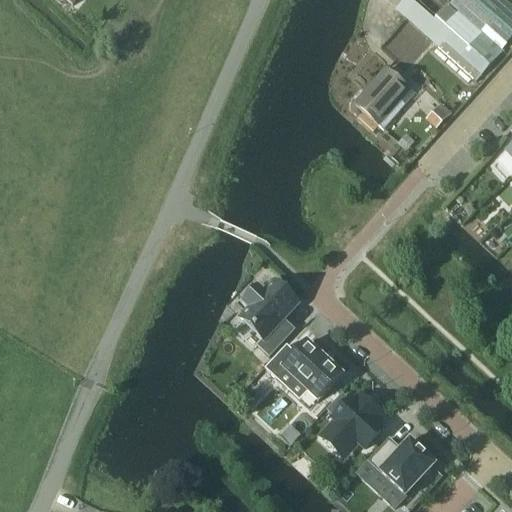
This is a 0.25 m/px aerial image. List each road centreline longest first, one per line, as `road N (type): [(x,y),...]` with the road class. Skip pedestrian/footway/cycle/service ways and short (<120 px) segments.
road 1 (unclassified): [(38,511),(260,0)]
road 2 (residential): [(511,76),(350,251),(321,295),(492,462)]
